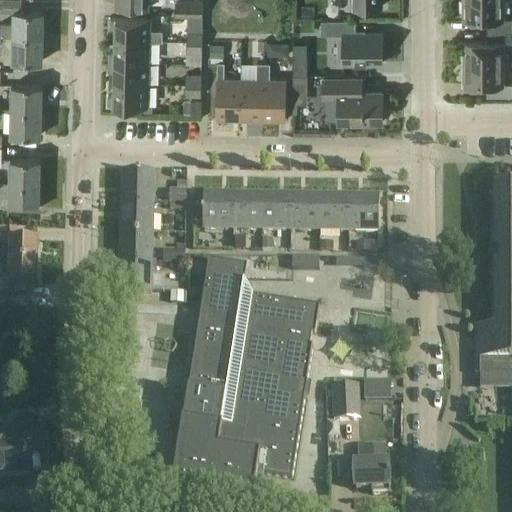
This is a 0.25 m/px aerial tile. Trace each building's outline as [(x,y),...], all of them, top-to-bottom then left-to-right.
[(203,17),(203,0),(198,0),(175,0),(175,17),(203,17)] [(380,0),(350,0),(351,8),(381,8),(380,0)] [(487,21),(487,32),(511,31),(511,18),(504,19),(503,0),(462,0),(463,21),(487,21)] [(14,10),(13,23),(1,22),(1,29),(1,36),(2,36),(13,36),(43,37),(43,11),(14,10)] [(115,29),(115,43),(150,44),(150,43),(163,43),(163,30),(150,31),(151,20),(111,20),(111,29),(115,29)] [(381,64),(381,34),(355,34),(355,20),(314,20),(314,35),(344,35),(343,63),(381,64)] [(188,31),(187,44),(203,45),(203,31),(188,31)] [(511,31),(487,32),(487,42),(463,42),(463,64),(504,64),(504,44),(511,43),(511,31)] [(42,61),(43,37),(13,36),(12,60),(42,61)] [(115,43),(115,53),(110,53),(110,63),(150,64),(150,44),(115,43)] [(203,53),(203,45),(187,44),(187,53),(203,53)] [(115,72),(115,85),(150,86),(150,64),(110,63),(110,72),(115,72)] [(216,119),(240,120),(241,80),(223,80),(223,64),(217,64),(216,119)] [(511,84),(504,84),(504,64),(463,64),(463,86),(487,85),(487,97),(511,96),(511,84)] [(240,120),(262,120),(263,65),(258,65),(258,81),(241,80),(240,120)] [(263,65),(262,120),(286,121),(286,81),(269,80),(270,65),(263,65)] [(294,76),(304,76),(304,65),(294,65),(294,76)] [(186,74),(186,87),(201,87),(202,74),(186,74)] [(304,85),(304,76),(294,76),(294,85),(304,85)] [(381,92),(357,92),(357,80),(324,80),(324,97),(340,97),(339,122),(381,123),(381,92)] [(41,110),(42,85),(12,84),(11,109),(41,110)] [(150,86),(115,85),(114,97),(110,97),(110,107),(149,108),(150,86)] [(201,96),(201,87),(186,87),(185,96),(201,96)] [(41,135),(41,110),(11,109),(11,134),(41,135)] [(39,184),(40,159),(10,158),(10,183),(39,184)] [(123,171),(122,202),(154,203),(155,172),(123,171)] [(39,208),(39,184),(10,183),(9,208),(39,208)] [(511,185),(494,186),(494,250),(499,250),(499,263),(494,263),(495,326),(475,326),(475,360),(511,359),(511,185)] [(233,231),(234,194),(204,194),(204,209),(196,209),(195,224),(204,225),(204,231),(233,231)] [(262,194),(234,194),(233,231),(262,232),(262,194)] [(291,195),(262,194),(262,232),(291,232),(291,195)] [(320,195),(291,195),(291,232),(319,232),(320,195)] [(348,195),(320,195),(319,232),(348,233),(348,195)] [(378,196),(348,195),(348,233),(377,233),(378,196)] [(122,202),(121,232),(153,233),(154,203),(122,202)] [(0,231),(0,244),(9,245),(9,262),(38,262),(39,241),(16,241),(17,231),(0,231)] [(121,232),(120,263),(152,264),(153,233),(121,232)] [(292,271),(311,271),(319,271),(319,259),(292,258),(292,259),(292,271)] [(38,283),(38,262),(9,262),(8,279),(0,278),(0,292),(16,293),(16,283),(38,283)] [(245,284),(247,268),(209,262),(174,485),(189,487),(189,485),(248,495),(248,497),(253,498),(257,475),(292,481),(305,399),(303,399),(305,384),(307,384),(313,348),(310,348),(312,335),(315,336),(319,308),(253,298),(245,284)] [(152,264),(120,263),(120,294),(151,295),(152,264)] [(365,382),(365,403),(390,403),(390,383),(365,382)] [(0,477),(50,474),(47,425),(22,426),(23,446),(0,447),(0,477)] [(389,462),(387,463),(386,446),(357,448),(358,464),(353,464),(355,490),(372,489),(372,496),(390,495),(389,462)]
